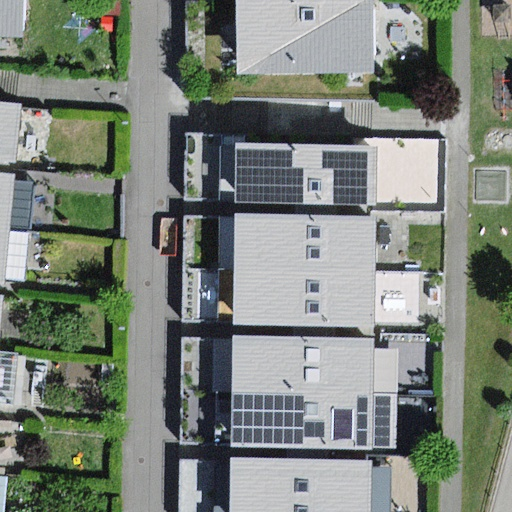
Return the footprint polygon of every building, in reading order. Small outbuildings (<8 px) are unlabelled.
[(22,0),(0,0),(0,40),(21,41),(22,0)] [(371,0),(238,0),(236,0),(237,76),(372,75),(371,0)] [(21,106),(0,104),(0,163),(16,165),(21,106)] [(378,148),(235,144),(234,202),(376,207),(378,148)] [(16,177),(0,175),(0,233),(10,234),(16,177)] [(377,218),(237,215),(236,270),(376,272),(377,218)] [(10,234),(0,233),(0,284),(5,285),(10,234)] [(376,272),(236,270),(236,326),(375,328),(376,272)] [(377,340),(234,338),(234,391),(376,394),(377,340)] [(376,394),(234,391),(232,447),(375,450),(375,447),(376,394)] [(398,394),(376,394),(375,447),(398,447),(398,394)] [(371,461),(233,460),(232,511),(370,511),(371,468),(371,461)] [(393,511),(394,468),(371,468),(370,511),(393,511)]
